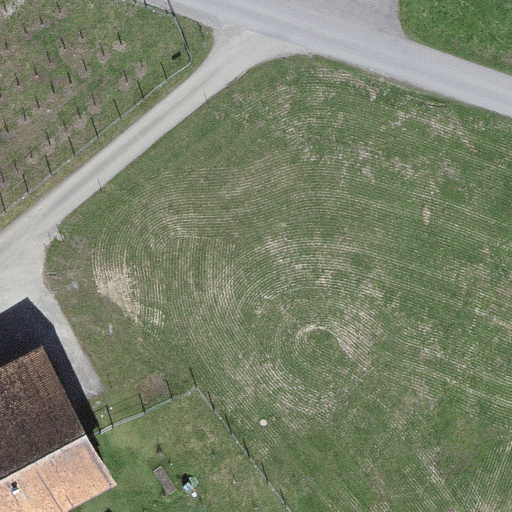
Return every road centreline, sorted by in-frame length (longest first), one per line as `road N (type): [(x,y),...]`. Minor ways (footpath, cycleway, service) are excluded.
road 1 (residential): [(287,13),(0,236)]
road 2 (tertiary): [(287,13),(511,90)]
